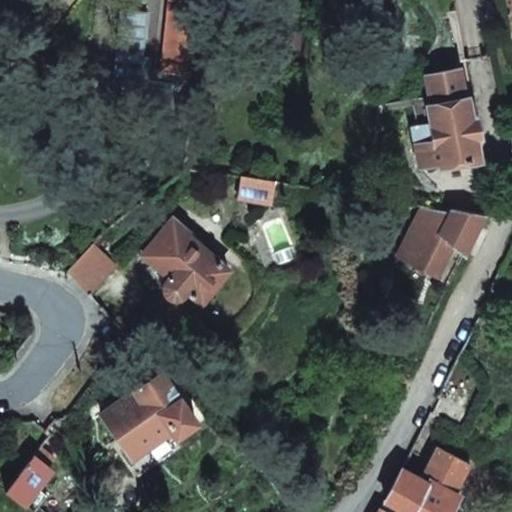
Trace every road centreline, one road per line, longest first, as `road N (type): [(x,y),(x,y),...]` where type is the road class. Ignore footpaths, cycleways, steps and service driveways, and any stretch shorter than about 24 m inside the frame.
road 1 (residential): [(351,511),(497,214),(478,71)]
road 2 (residential): [(0,389),(35,377),(67,331),(57,311),(0,288)]
